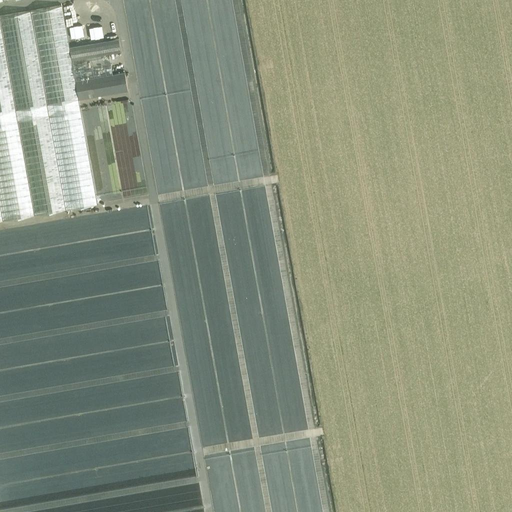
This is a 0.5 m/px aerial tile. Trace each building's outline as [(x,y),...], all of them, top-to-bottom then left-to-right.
[(62,5),(0,15),(0,23),(34,214),(97,203),(79,99),(76,80),(70,46),(62,5)] [(34,214),(0,23),(0,206),(2,220),(34,214)] [(87,34),(88,39),(106,36),(106,31),(87,34)] [(106,40),(70,46),(76,80),(113,73),(109,53),(108,53),(106,40)] [(125,71),(114,73),(118,92),(128,90),(125,71)] [(113,73),(76,80),(79,99),(118,92),(114,73),(113,73)] [(81,265),(109,264),(108,237),(107,237),(106,214),(94,214),(95,237),(87,238),(87,239),(99,239),(99,246),(80,246),(81,265)]
